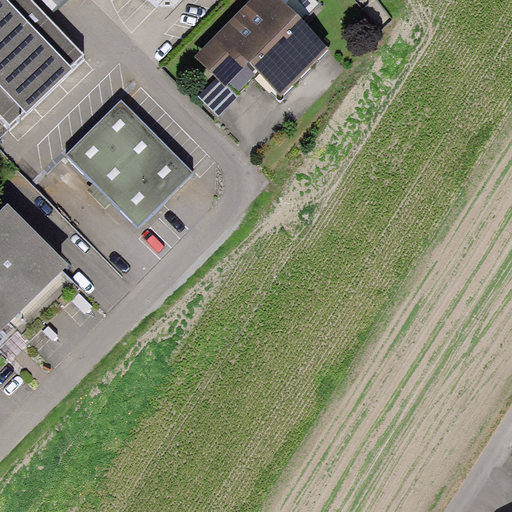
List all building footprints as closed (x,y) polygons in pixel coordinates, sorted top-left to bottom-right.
[(24,0),(0,0),(0,121),(10,132),(84,62),(24,0)] [(65,0),(42,0),(54,12),(65,0)] [(251,0),(196,55),(218,77),(236,95),(260,72),(282,94),(328,49),(301,22),(319,4),(315,0),(251,0)] [(236,95),(218,77),(198,96),(219,117),(239,98),(236,95)] [(122,102),(68,156),(138,226),(192,172),(122,102)] [(0,341),(16,326),(22,332),(74,282),(62,270),(69,263),(9,202),(0,211),(0,341)]
